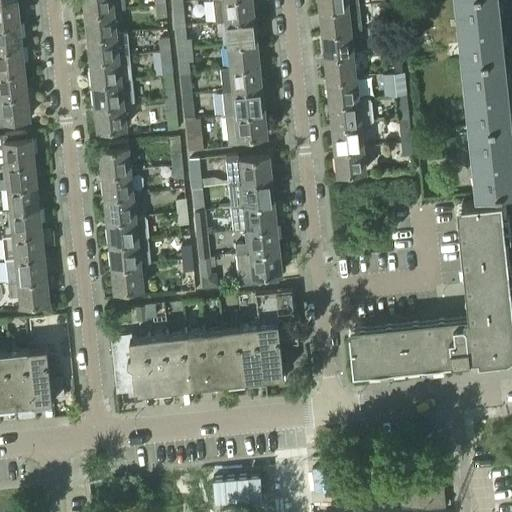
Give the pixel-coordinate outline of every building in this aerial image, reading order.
[(0,0),(0,23),(19,22),(17,0),(0,0)] [(83,0),(85,11),(113,8),(111,0),(83,0)] [(212,0),(215,21),(226,20),(253,17),(251,0),(212,0)] [(319,0),(320,9),(348,6),(359,5),(358,0),(319,0)] [(456,0),(463,58),(504,53),(498,0),(456,0)] [(175,25),(185,24),(183,1),(172,2),(175,25)] [(397,2),(387,3),(389,15),(398,14),(397,2)] [(165,3),(155,4),(156,17),(167,16),(165,3)] [(348,6),(320,9),(323,33),(351,30),(362,29),(359,5),(348,6)] [(87,35),(115,32),(113,8),(85,11),(87,35)] [(228,43),(256,40),(253,17),(226,20),(228,43)] [(0,47),(22,46),(19,22),(0,23),(0,47)] [(177,49),(192,47),(191,37),(187,38),(185,24),(175,25),(177,49)] [(351,30),(323,33),(325,56),(353,53),(351,30)] [(90,58),(118,55),(115,32),(87,35),(90,58)] [(160,51),(170,50),(169,36),(158,37),(160,51)] [(392,49),(402,48),(400,36),(391,37),(392,49)] [(231,67),(258,64),(256,40),(228,43),(231,67)] [(0,71),(24,69),(22,46),(0,47),(0,71)] [(180,72),(190,71),(189,61),(193,60),(192,47),(177,49),(180,72)] [(402,48),(392,49),(394,62),(403,61),(402,48)] [(162,74),(173,73),(170,50),(160,51),(162,74)] [(353,53),(325,56),(328,79),(355,76),(353,53)] [(470,125),(511,120),(504,53),(463,58),(470,125)] [(120,78),(131,77),(129,54),(118,55),(90,58),(92,82),(120,78)] [(223,91),(261,87),(258,64),(231,67),(220,68),(223,91)] [(0,95),(27,93),(24,69),(0,71),(0,95)] [(182,96),(192,95),(190,71),(180,72),(182,96)] [(404,71),(395,72),(396,83),(397,95),(407,94),(405,82),(404,71)] [(355,76),(328,79),(330,102),(358,100),(355,76)] [(95,105),(123,102),(134,101),(131,77),(120,78),(92,82),(95,105)] [(174,85),(164,86),(165,98),(176,97),(174,85)] [(225,115),(264,111),(261,87),(223,91),(225,115)] [(0,125),(26,123),(25,117),(29,116),(27,93),(0,95),(0,125)] [(407,94),(397,95),(399,109),(400,119),(409,118),(408,108),(407,94)] [(184,116),(194,115),(192,95),(182,96),(184,116)] [(176,97),(165,98),(167,111),(177,110),(176,97)] [(358,100),(330,102),(333,126),(360,123),(374,122),(371,98),(358,100)] [(123,102),(95,105),(97,129),(125,126),(123,102)] [(264,111),(225,115),(228,143),(241,142),(240,137),(266,134),(264,111)] [(194,115),(184,116),(188,149),(198,149),(194,115)] [(511,130),(511,120),(470,125),(477,192),(511,187),(511,130)] [(360,123),(333,126),(335,149),(363,147),(360,123)] [(402,142),(412,141),(410,129),(401,130),(402,142)] [(3,133),(0,133),(0,163),(6,163),(34,160),(32,136),(28,137),(27,131),(3,133)] [(169,136),(172,165),(182,164),(180,134),(169,136)] [(103,172),(130,169),(127,139),(104,142),(104,148),(100,148),(103,172)] [(412,141),(402,142),(404,156),(413,155),(412,141)] [(363,147),(335,149),(338,173),(365,170),(363,147)] [(228,182),(271,178),(268,154),(237,157),(236,153),(225,154),(228,182)] [(192,186),(202,185),(199,157),(189,158),(192,186)] [(4,177),(0,177),(0,187),(9,187),(9,186),(37,183),(34,160),(6,163),(2,164),(4,177)] [(182,164),(172,165),(173,177),(184,177),(182,164)] [(105,195),(133,193),(130,169),(103,172),(105,195)] [(231,206),(274,201),(271,178),(228,182),(231,206)] [(37,183),(9,186),(9,187),(11,210),(39,207),(37,183)] [(194,210),(204,209),(202,185),(192,186),(194,210)] [(105,195),(107,219),(135,216),(133,193),(105,195)] [(177,212),(188,210),(186,197),(176,198),(177,212)] [(463,320),(349,332),(353,372),(461,360),(461,356),(479,354),(479,358),(505,356),(507,355),(509,354),(511,353),(511,352),(511,289),(502,197),(462,201),(475,329),(472,330),(472,334),(468,335),(467,323),(463,320)] [(244,228),(276,224),(274,201),(231,206),(233,229),(244,227),(244,228)] [(8,225),(4,225),(5,234),(42,230),(39,207),(11,210),(7,210),(8,225)] [(197,233),(207,232),(204,209),(194,210),(197,233)] [(188,210),(177,212),(178,224),(189,223),(188,210)] [(107,219),(110,242),(138,239),(148,237),(145,215),(135,216),(107,219)] [(236,253),(279,248),(276,224),(244,228),(246,241),(235,242),(236,253)] [(5,235),(2,235),(5,258),(44,253),(42,230),(5,234),(5,235)] [(207,232),(197,233),(199,257),(209,256),(207,232)] [(110,242),(112,265),(140,262),(151,262),(148,237),(138,239),(110,242)] [(182,258),(192,257),(191,244),(180,245),(182,258)] [(278,280),(277,272),(281,271),(279,248),(236,253),(239,284),(278,280)] [(44,253),(5,258),(7,280),(7,281),(18,280),(47,277),(44,253)] [(211,271),(209,256),(199,257),(202,276),(203,275),(204,286),(218,285),(216,271),(211,271)] [(192,257),(182,258),(183,271),(194,269),(192,257)] [(140,262),(112,265),(115,289),(142,286),(140,262)] [(18,280),(7,281),(9,296),(20,295),(21,303),(21,309),(35,307),(35,302),(49,300),(47,277),(18,280)] [(293,304),(291,288),(255,291),(254,292),(256,308),(293,304)] [(154,301),(144,303),(145,304),(146,316),(156,315),(154,301)] [(145,304),(135,306),(136,317),(146,316),(145,304)] [(293,304),(256,308),(257,324),(259,324),(260,339),(261,350),(264,376),(282,374),(279,344),(297,342),(293,304)] [(52,316),(30,318),(31,328),(53,325),(52,316)] [(257,324),(240,326),(242,341),(243,352),(246,378),(264,376),(261,350),(260,339),(259,324),(257,324)] [(240,326),(222,327),(223,343),(224,354),(227,380),(246,378),(243,352),(242,341),(240,326)] [(222,327),(203,329),(205,345),(206,356),(209,382),(227,380),(224,354),(223,343),(222,327)] [(203,329),(185,331),(186,347),(187,358),(190,384),(209,382),(206,356),(205,345),(203,329)] [(131,330),(109,332),(116,391),(135,389),(153,387),(148,335),(132,337),(131,330)] [(185,331),(166,333),(168,349),(169,360),(172,385),(190,384),(187,358),(186,347),(185,331)] [(166,333),(148,335),(153,387),(172,385),(169,360),(168,349),(166,333)] [(28,348),(33,400),(52,398),(52,396),(50,376),(47,346),(28,348)] [(10,350),(15,402),(33,400),(28,348),(10,350)] [(0,403),(15,402),(10,350),(0,350),(0,403)] [(62,374),(50,376),(52,396),(64,395),(62,374)] [(442,475),(399,479),(402,509),(419,508),(430,506),(445,505),(445,498),(444,493),(442,476),(442,475)]
